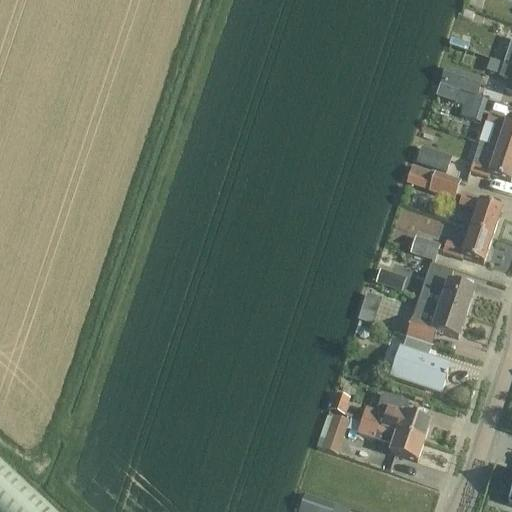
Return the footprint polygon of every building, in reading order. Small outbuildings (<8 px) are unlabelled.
[(511,40),(511,41),(503,67),(511,69),(511,40)] [(490,62),(486,73),(500,78),(499,80),(508,82),(504,93),(511,95),(511,69),(503,67),(490,62)] [(445,71),(440,86),(477,97),(482,83),(445,71)] [(458,93),(451,116),(480,125),(487,103),(458,93)] [(486,124),(485,127),(494,130),(488,147),(497,150),(511,154),(511,124),(508,124),(508,122),(499,118),(490,115),(489,115),(486,124)] [(451,160),(421,150),(415,165),(446,176),(451,160)] [(473,163),(469,174),(470,174),(489,180),(490,178),(510,185),(511,179),(511,154),(497,150),(491,169),(473,163)] [(425,172),(419,191),(454,203),(461,185),(425,172)] [(476,213),(470,232),(492,239),(501,212),(481,205),(481,203),(462,196),(458,207),(476,213)] [(492,239),(470,232),(464,250),(446,244),(442,256),(462,262),(463,260),(483,266),(492,239)] [(436,263),(440,248),(416,241),(411,256),(436,263)] [(453,274),(434,268),(430,267),(422,292),(442,299),(439,308),(466,317),(474,294),(449,286),(453,274)] [(372,282),(376,284),(375,285),(402,294),(406,280),(380,272),(379,273),(376,272),(372,282)] [(414,320),(408,339),(432,347),(436,333),(458,341),(466,317),(439,308),(439,309),(419,302),(414,320)] [(359,323),(361,324),(372,328),(377,312),(365,308),(359,323)] [(359,324),(355,336),(357,336),(359,340),(363,342),(368,340),(369,335),(367,331),(363,329),(360,331),(362,325),(359,324)] [(408,339),(407,340),(403,352),(401,351),(392,379),(440,395),(450,367),(427,360),(432,347),(408,339)] [(336,397),(331,414),(345,417),(350,401),(336,397)] [(362,424),(424,444),(430,425),(386,410),(383,418),(366,412),(362,424)] [(325,442),(324,444),(341,449),(345,437),(348,424),(332,419),(332,420),(325,442)] [(390,455),(398,458),(417,464),(424,444),(362,424),(358,436),(375,441),(375,439),(393,445),(390,455)] [(54,511),(0,461),(0,511),(54,511)] [(305,497),(299,511),(333,511),(335,507),(305,497)]
